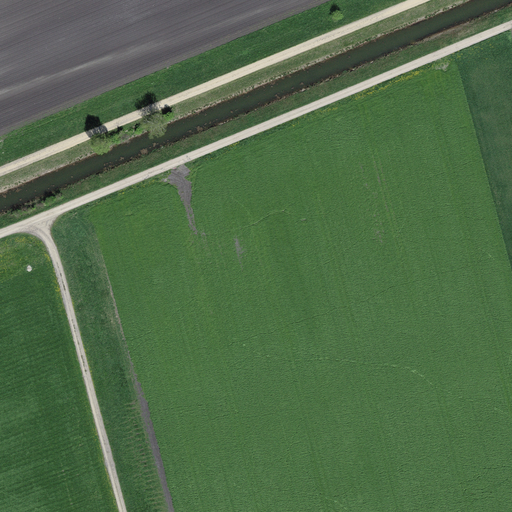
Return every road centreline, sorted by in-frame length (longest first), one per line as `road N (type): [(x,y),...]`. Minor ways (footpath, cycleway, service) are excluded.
road 1 (track): [(511,23),(0,234)]
road 2 (track): [(418,0),(0,171)]
road 3 (track): [(57,210),(130,511)]
